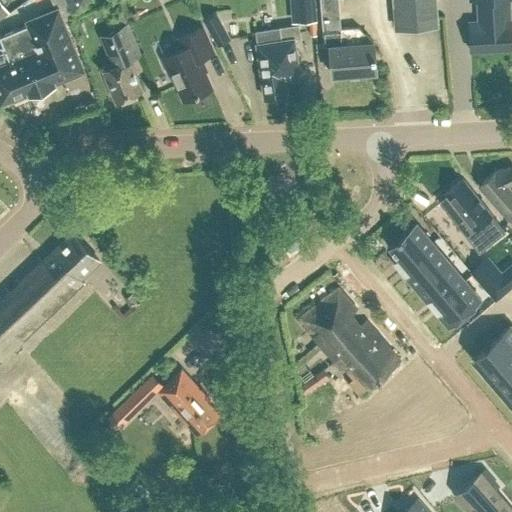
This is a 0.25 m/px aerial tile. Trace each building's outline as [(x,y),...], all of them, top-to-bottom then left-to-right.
[(0,98),(1,102),(29,91),(30,94),(55,84),(54,81),(82,70),(62,16),(62,15),(72,9),(73,10),(92,0),(52,0),(58,10),(29,22),(29,24),(20,28),(0,34),(0,39),(4,50),(0,51),(0,98)] [(0,0),(0,17),(8,11),(0,0)] [(294,0),(296,21),(309,20),(315,20),(313,0),(294,0)] [(319,0),(323,44),(329,43),(342,42),(340,27),(337,0),(319,0)] [(398,0),(400,22),(437,19),(435,0),(398,0)] [(475,0),(477,18),(467,19),(469,52),(511,48),(511,34),(509,0),(475,0)] [(203,21),(216,44),(230,36),(216,13),(203,21)] [(114,64),(101,69),(115,101),(116,100),(142,89),(135,72),(129,58),(141,53),(128,22),(116,27),(101,33),(104,41),(114,64)] [(273,40),(275,59),(281,58),(283,77),(284,78),(300,76),(294,37),(300,36),(298,23),(279,26),(281,39),(273,40)] [(332,73),(375,69),(373,39),(358,25),(340,27),(342,42),(329,43),(332,73)] [(211,86),(198,57),(212,51),(201,26),(178,36),(183,47),(161,56),(168,73),(171,72),(183,98),(211,86)] [(287,93),(284,78),(283,77),(281,58),(275,59),(273,40),(271,27),(254,30),(255,43),(264,96),(287,93)] [(91,134),(91,154),(105,154),(104,134),(91,134)] [(477,184),(511,222),(511,188),(508,184),(511,181),(511,164),(493,169),(477,184)] [(479,250),(492,240),(502,231),(505,229),(492,213),(463,176),(445,189),(448,192),(438,200),(479,250)] [(415,220),(388,244),(405,263),(432,240),(415,220)] [(511,233),(509,229),(494,241),(504,255),(511,248),(511,233)] [(79,278),(99,259),(73,232),(43,261),(37,256),(16,277),(21,282),(11,291),(6,286),(0,291),(0,362),(83,283),(79,278)] [(432,240),(405,263),(411,271),(406,276),(415,287),(448,259),(432,240)] [(484,257),(469,269),(495,299),(511,283),(511,260),(498,272),(484,257)] [(448,259),(415,287),(424,297),(430,293),(437,301),(464,278),(448,259)] [(464,278),(437,301),(443,308),(437,313),(447,323),(480,296),(464,278)] [(302,313),(343,366),(348,361),(353,366),(368,384),(400,357),(367,317),(366,318),(360,324),(351,314),(350,313),(356,307),(338,287),(337,286),(302,313)] [(131,292),(124,297),(129,304),(136,300),(131,292)] [(511,322),(479,349),(511,388),(511,322)] [(156,389),(195,432),(219,411),(208,398),(209,397),(181,366),(163,382),(156,388),(156,389)] [(322,366),(312,373),(319,383),(329,376),(322,366)] [(48,370),(37,381),(46,389),(57,377),(48,370)] [(124,398),(106,415),(118,426),(135,410),(156,389),(156,388),(163,382),(152,371),(124,398)] [(404,399),(387,411),(396,424),(413,412),(404,399)] [(485,468),(458,491),(475,511),(511,511),(511,508),(496,489),(500,486),(485,468)] [(428,511),(418,499),(401,511),(428,511)]
